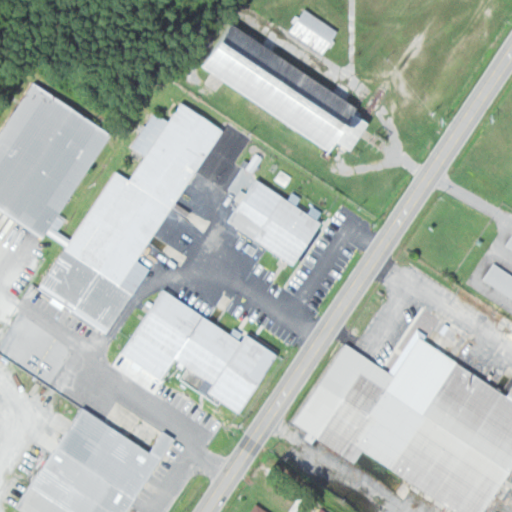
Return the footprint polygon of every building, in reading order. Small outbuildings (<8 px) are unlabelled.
[(335,150),(339,143),(355,153),(378,113),(226,25),(199,71),(335,150)] [(111,130),(30,83),(0,134),(0,209),(49,238),(111,130)] [(114,169),(40,290),(109,332),(149,267),(141,262),(223,128),(182,103),(170,122),(153,112),(132,148),(145,156),(131,180),(114,169)] [(298,265),(324,220),(253,180),(227,225),(298,265)] [(511,299),(511,276),(492,264),(482,281),(511,299)] [(163,378),(175,359),(214,382),(208,392),(243,413),(279,353),(247,333),(244,338),(161,288),(122,353),(163,378)] [(464,511),(489,511),(511,472),(511,386),(510,391),(417,339),(398,374),(342,343),(297,424),(309,431),(305,437),(314,442),(316,438),(357,461),(361,454),(464,511)] [(20,511),(130,511),(173,436),(164,431),(154,449),(78,407),(20,511)] [(269,511),(257,502),(249,511),(269,511)]
